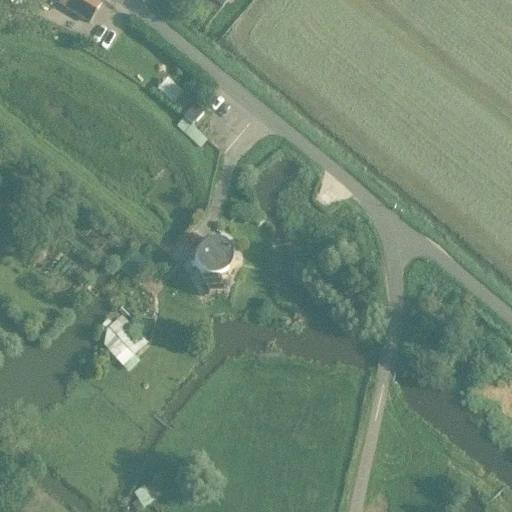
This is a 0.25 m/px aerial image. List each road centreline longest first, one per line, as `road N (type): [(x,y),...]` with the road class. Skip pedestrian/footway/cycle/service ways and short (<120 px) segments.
road 1 (unclassified): [(391,220),(123,0)]
road 2 (unclassified): [(391,220),(511,320)]
